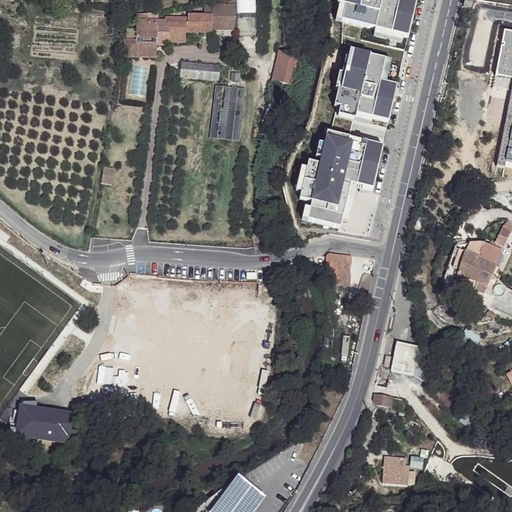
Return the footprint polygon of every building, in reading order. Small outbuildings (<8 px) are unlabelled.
[(259,0),(240,0),(239,37),(258,38),(259,0)] [(335,0),(340,1),(334,20),(408,39),(415,0),(335,0)] [(474,1),(469,0),(466,0),(465,7),(471,9),(474,1)] [(189,15),(188,30),(215,30),(215,27),(236,28),(238,4),(206,4),(206,14),(189,13),(189,15)] [(136,37),(136,41),(158,41),(158,33),(161,33),(161,19),(156,19),(155,14),(137,14),(137,29),(128,29),(128,37),(136,37)] [(165,19),(165,21),(187,21),(186,30),(188,30),(189,15),(165,15),(165,19)] [(161,19),(161,33),(170,33),(170,39),(186,40),(186,30),(187,21),(165,21),(165,19),(161,19)] [(511,33),(503,32),(496,75),(511,78),(511,100),(501,162),(511,164),(511,33)] [(158,41),(158,44),(168,45),(170,45),(170,39),(170,33),(161,33),(161,41),(158,41)] [(136,37),(128,37),(127,56),(159,57),(158,44),(136,44),(136,41),(136,37)] [(282,46),(269,79),(287,87),(301,54),(282,46)] [(371,51),(351,46),(344,70),(340,70),(337,83),(340,84),(335,102),(342,104),(339,115),(354,119),(357,115),(388,122),(397,82),(380,77),(385,56),(371,51)] [(181,60),(180,76),(218,78),(219,62),(181,60)] [(215,82),(212,135),(242,136),(245,84),(215,82)] [(383,143),(327,129),(321,161),(309,158),(300,200),(306,201),(302,221),(346,231),(356,187),(373,191),(383,143)] [(104,166),(104,171),(111,172),(109,182),(112,183),(114,168),(104,166)] [(104,171),(102,182),(109,182),(111,172),(104,171)] [(511,234),(503,227),(492,238),(500,245),(511,234)] [(468,257),(463,255),(456,278),(486,288),(491,272),(492,267),(498,251),(484,245),(480,255),(482,256),(480,261),(478,260),(473,259),(468,257)] [(461,263),(463,255),(457,253),(451,270),(453,271),(456,261),(461,263)] [(327,254),(326,274),(332,275),(343,275),(344,275),(345,256),(327,254)] [(332,275),(331,286),(341,287),(343,275),(332,275)] [(486,288),(456,278),(453,285),(483,296),(486,288)] [(511,309),(511,292),(510,292),(501,324),(507,326),(511,309)] [(494,317),(488,312),(485,317),(491,321),(494,317)] [(420,349),(398,344),(391,372),(413,377),(429,392),(436,385),(432,380),(427,372),(425,360),(426,351),(420,349)] [(392,398),(375,395),(373,406),(390,409),(392,398)] [(79,412),(19,404),(15,438),(73,445),(79,412)] [(475,419),(466,412),(460,420),(470,427),(475,419)] [(409,468),(425,468),(425,446),(409,446),(409,468)] [(381,457),(381,485),(415,485),(414,472),(406,472),(406,457),(381,457)] [(254,511),(264,499),(235,477),(209,511),(254,511)]
